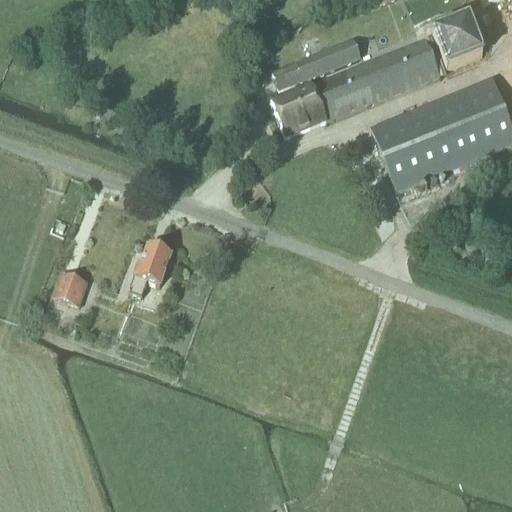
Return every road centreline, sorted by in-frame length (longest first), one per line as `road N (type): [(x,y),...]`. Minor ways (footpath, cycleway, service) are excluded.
road 1 (unclassified): [(511,328),(0,142)]
road 2 (track): [(289,511),(309,502),(330,463),(394,283)]
